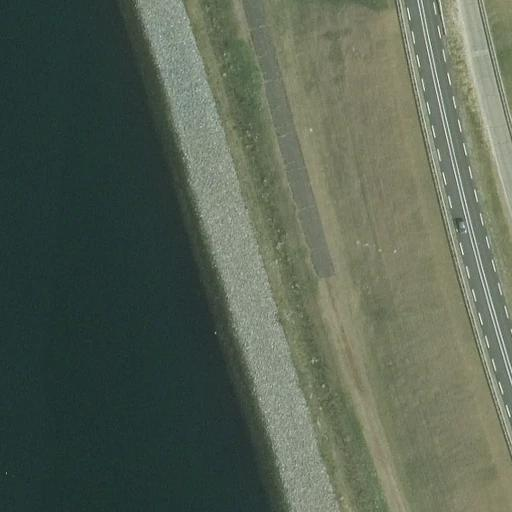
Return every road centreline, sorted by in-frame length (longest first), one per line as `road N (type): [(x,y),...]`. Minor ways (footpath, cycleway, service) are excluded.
road 1 (primary): [(511,379),(419,0)]
road 2 (unclassified): [(511,176),(469,0)]
